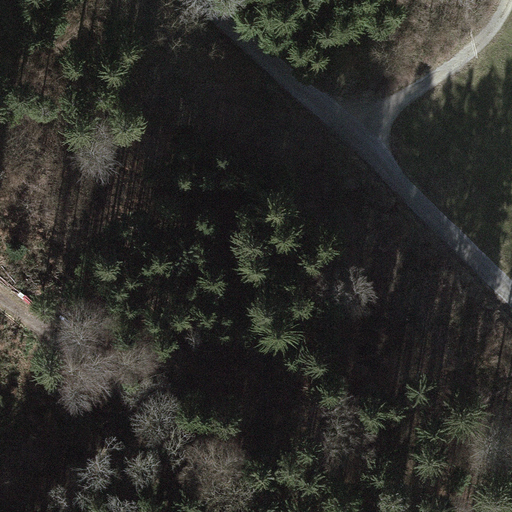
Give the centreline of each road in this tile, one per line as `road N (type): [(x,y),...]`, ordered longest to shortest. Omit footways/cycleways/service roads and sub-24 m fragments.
road 1 (track): [(231,511),(147,409),(0,296)]
road 2 (track): [(357,134),(511,294)]
road 3 (track): [(357,134),(503,23),(509,0)]
road 4 (track): [(206,0),(357,134)]
